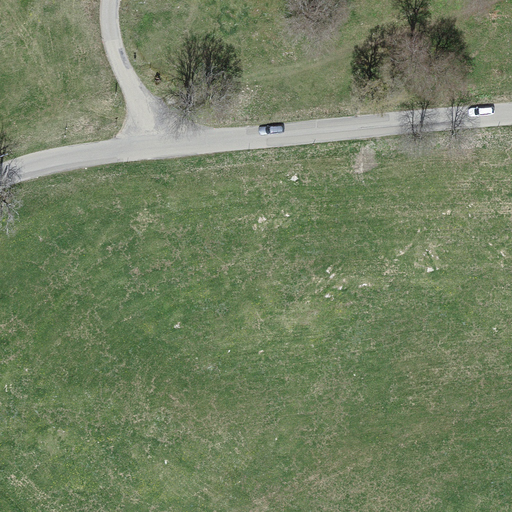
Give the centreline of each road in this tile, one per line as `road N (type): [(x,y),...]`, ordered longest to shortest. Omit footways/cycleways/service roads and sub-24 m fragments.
road 1 (unclassified): [(511,116),(153,150)]
road 2 (unclassified): [(153,150),(52,163),(0,179)]
road 3 (residential): [(153,150),(114,27),(116,0)]
